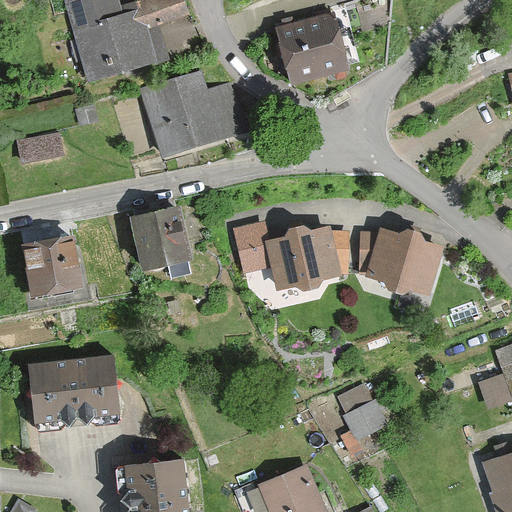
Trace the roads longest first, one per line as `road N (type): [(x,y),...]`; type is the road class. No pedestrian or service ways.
road 1 (residential): [(356,147),(0,220)]
road 2 (residential): [(356,147),(258,81),(230,53),(205,0)]
road 3 (residential): [(356,147),(397,72),(446,23),(484,0)]
road 4 (residential): [(511,266),(445,205),(356,147)]
